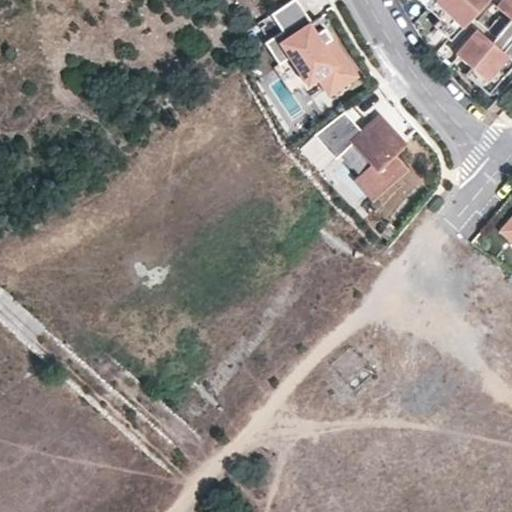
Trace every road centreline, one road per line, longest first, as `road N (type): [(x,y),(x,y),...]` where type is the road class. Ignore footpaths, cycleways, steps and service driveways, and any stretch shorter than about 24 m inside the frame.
road 1 (track): [(181,511),(296,379),(444,234)]
road 2 (residential): [(499,167),(401,59),(365,0)]
